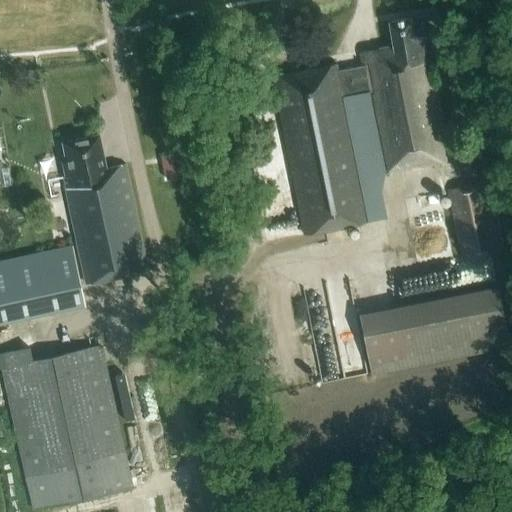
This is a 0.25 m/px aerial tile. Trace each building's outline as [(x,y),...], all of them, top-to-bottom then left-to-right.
[(393,46),(362,52),(365,66),(340,70),(338,63),(274,75),(303,235),(367,223),(367,222),(385,219),(380,193),(383,171),(466,156),(461,129),(444,132),(431,60),(426,61),(422,42),(437,40),(433,21),(412,25),(410,18),(388,22),(393,46)] [(86,283),(147,269),(123,164),(106,168),(98,135),(62,143),(65,156),(61,156),(65,177),(63,177),(86,283)] [(474,166),(475,179),(489,178),(487,164),(474,166)] [(486,182),(447,190),(461,259),(500,251),(486,182)] [(72,246),(0,260),(0,322),(84,305),(72,246)] [(510,347),(498,285),(358,313),(370,374),(510,347)] [(0,369),(32,511),(133,488),(101,344),(31,360),(28,347),(0,353),(0,369)]
